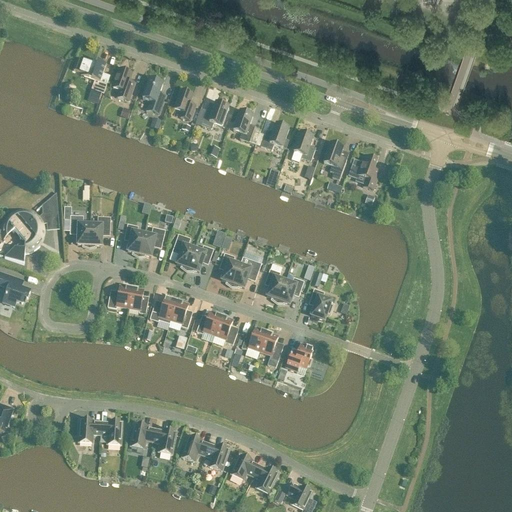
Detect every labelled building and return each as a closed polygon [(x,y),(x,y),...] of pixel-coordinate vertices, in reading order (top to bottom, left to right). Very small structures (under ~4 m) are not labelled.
[(81,77),(81,79),(100,85),(106,68),(98,65),(97,67),(86,63),(86,65),(78,62),(74,74),(81,77)] [(117,101),(129,105),(134,91),(128,89),(132,77),(119,72),(113,91),(120,94),(117,101)] [(158,102),(163,88),(157,86),(149,83),(142,102),(149,105),(146,114),(158,119),(163,105),(158,102)] [(98,107),(101,96),(96,95),(98,91),(93,89),(88,103),(98,107)] [(188,111),(193,98),(180,94),(174,112),(182,115),(180,121),(190,125),(194,113),(188,111)] [(201,129),(211,133),(213,127),(222,130),(228,111),(215,107),(212,117),(206,115),(201,129)] [(127,120),(130,113),(123,111),(121,117),(127,120)] [(239,143),(249,146),(254,132),(249,130),(252,120),(240,115),(233,134),(241,137),(239,143)] [(261,150),(272,154),(274,149),(282,151),(289,133),(276,128),(272,138),(265,136),(261,150)] [(291,163),(299,166),(300,162),(311,165),(315,154),(309,152),(313,141),(300,137),(293,155),(294,156),(291,163)] [(338,184),(347,163),(340,160),(343,152),(338,150),(338,148),(332,146),(331,148),(330,147),(323,167),(331,170),(329,175),(333,177),(331,182),(338,184)] [(217,159),(220,151),(213,148),(210,156),(217,159)] [(372,177),(377,164),(364,159),(359,172),(351,170),(348,180),(355,183),(357,179),(366,182),(362,191),(373,194),(378,179),(372,177)] [(304,178),(311,181),(315,170),(308,168),(304,178)] [(274,188),(277,180),(270,178),(267,186),(274,188)] [(340,197),(342,190),(329,185),(327,192),(340,197)] [(16,215),(14,216),(12,217),(11,218),(9,219),(8,220),(6,222),(5,224),(4,225),(3,227),(2,229),(2,230),(1,232),(1,234),(1,236),(1,237),(2,239),(2,242),(3,244),(5,238),(11,233),(14,236),(15,235),(23,245),(4,260),(24,267),(25,257),(26,257),(28,256),(29,256),(31,255),(33,255),(34,254),(36,253),(37,252),(38,251),(40,249),(39,248),(41,244),(42,241),(44,241),(44,238),(44,235),(43,228),(44,227),(44,224),(59,221),(57,196),(42,209),(43,217),(39,221),(37,219),(36,218),(35,217),(33,217),(32,216),(31,215),(29,215),(26,214),(23,214),(22,214),(20,214),(18,215),(17,215),(16,215)] [(89,252),(90,228),(83,228),(83,220),(71,220),(71,211),(64,211),(64,223),(70,223),(70,235),(78,235),(77,248),(83,249),(83,250),(89,252)] [(98,229),(90,228),(89,252),(95,251),(95,249),(101,249),(102,236),(110,237),(111,221),(98,221),(98,229)] [(139,261),(144,238),(137,236),(138,231),(128,228),(125,241),(130,242),(127,255),(133,256),(133,258),(139,261)] [(151,239),(144,238),(139,261),(145,261),(145,259),(151,260),(154,248),(162,250),(165,235),(153,232),(151,239)] [(216,233),(213,248),(229,251),(232,240),(225,239),(225,235),(216,233)] [(187,275),(195,253),(188,250),(190,243),(179,238),(173,253),(181,256),(176,268),(182,270),(182,271),(187,275)] [(195,253),(187,275),(193,276),(193,274),(199,276),(203,264),(209,266),(213,253),(203,250),(202,255),(195,253)] [(227,287),(232,291),(240,269),(233,266),(235,261),(225,257),(220,270),(226,272),(221,284),(227,286),(227,287)] [(240,269),(232,291),(238,291),(238,290),(244,292),(249,280),(256,282),(261,268),(249,264),(247,271),(240,269)] [(277,307),(285,285),(278,282),(280,277),(270,273),(266,286),(271,288),(267,300),(273,302),(272,304),(277,307)] [(27,302),(30,294),(11,288),(14,281),(1,276),(0,279),(0,288),(8,291),(3,306),(14,310),(16,305),(22,307),(24,301),(27,302)] [(292,287),(285,285),(277,307),(283,308),(284,306),(290,308),(294,296),(299,298),(304,285),(294,282),(292,287)] [(117,310),(128,312),(132,292),(120,290),(118,300),(110,298),(108,311),(116,313),(117,310)] [(144,294),(132,292),(128,312),(139,314),(139,317),(146,318),(148,305),(142,304),(144,294)] [(330,308),(331,305),(322,302),(324,297),(314,293),(310,305),(315,307),(311,319),(324,324),(327,317),(330,318),(333,309),(330,308)] [(171,324),(177,305),(165,301),(162,311),(154,308),(150,323),(158,326),(160,321),(171,324)] [(188,308),(177,305),(171,324),(182,328),(181,330),(187,332),(191,320),(185,318),(188,308)] [(214,339),(221,320),(210,316),(207,325),(201,323),(196,336),(203,338),(203,336),(214,339)] [(221,320),(214,339),(225,343),(224,346),(233,349),(237,336),(229,334),(233,324),(221,320)] [(249,352),(260,356),(267,336),(255,332),(252,342),(246,339),(242,352),(248,354),(249,352)] [(267,336),(260,356),(270,359),(267,368),(275,371),(282,352),(275,350),(278,340),(267,336)] [(299,370),(306,372),(307,369),(309,370),(311,364),(309,363),(311,358),(311,357),(312,353),(301,348),(297,358),(292,356),(286,371),(297,375),(299,370)] [(281,373),(277,383),(283,385),(286,375),(281,373)] [(0,428),(6,431),(13,413),(0,408),(0,428)] [(93,438),(101,439),(101,427),(94,426),(94,424),(80,423),(79,446),(92,447),(93,438)] [(101,427),(101,439),(108,439),(107,448),(121,449),(122,426),(109,425),(109,427),(101,427)] [(153,446),(155,434),(148,433),(149,430),(135,427),(131,450),(144,453),(146,444),(153,446)] [(163,436),(155,434),(153,446),(160,447),(159,456),(172,458),(176,436),(163,433),(163,436)] [(205,460),(209,449),(202,446),(202,444),(190,439),(182,461),(195,466),(198,457),(205,460)] [(216,451),(209,449),(205,460),(212,462),(209,470),(222,475),(229,453),(217,449),(216,451)] [(247,477),(253,481),(259,470),(252,467),(253,464),(241,458),(231,478),(243,484),(247,477)] [(259,470),(253,481),(260,484),(256,492),(268,498),(278,477),(266,471),(265,473),(259,470)] [(312,511),(315,506),(309,503),(313,496),(300,490),(299,492),(292,488),(287,499),(294,503),(291,508),(299,511),(312,511)] [(281,506),(285,498),(278,494),(274,503),(281,506)]
